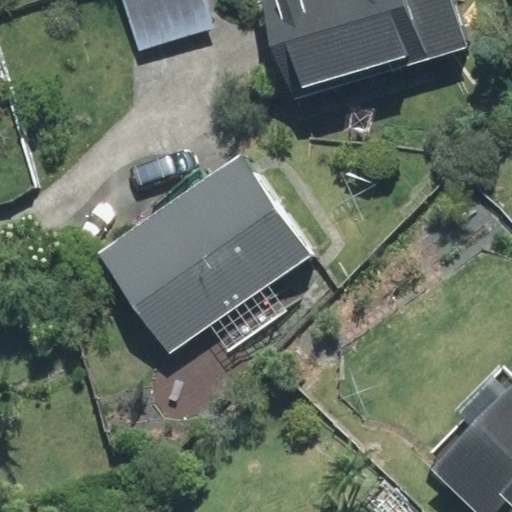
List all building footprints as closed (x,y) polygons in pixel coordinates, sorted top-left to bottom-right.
[(199,0),(118,0),(137,59),(211,35),(199,0)] [(459,58),(443,0),(254,0),(284,106),(459,58)] [(511,18),(511,0),(501,0),(506,19),(511,18)] [(309,250),(240,154),(99,254),(168,351),(309,250)] [(511,511),(511,383),(501,374),(415,467),(464,511),(511,511)]
